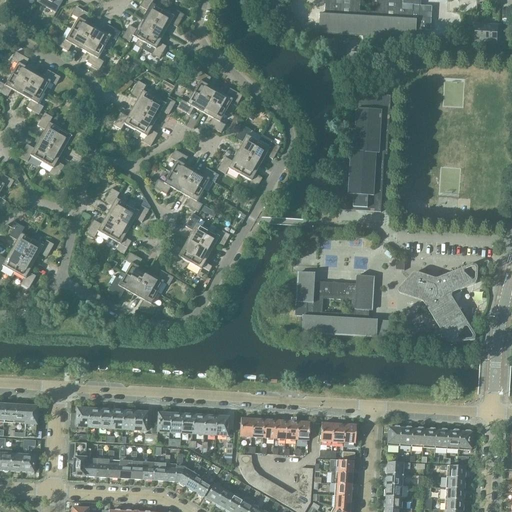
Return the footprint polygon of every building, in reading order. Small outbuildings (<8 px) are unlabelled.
[(38,0),(37,3),(42,6),(45,0),(51,4),(48,9),(55,14),(63,1),(60,0),(38,0)] [(147,11),(141,21),(153,27),(162,11),(151,5),(153,0),(143,0),(139,7),(147,11)] [(320,0),(325,0),(326,0),(325,14),(324,14),(320,14),(319,32),(326,35),(334,33),(340,36),(348,34),(355,36),(362,34),(363,40),(370,40),(372,35),(379,38),(386,36),(393,39),(401,37),(408,39),(416,38),(416,31),(418,31),(420,31),(431,31),(431,25),(432,7),(423,6),(418,6),(420,0),(320,0)] [(77,19),(71,30),(87,39),(94,28),(84,22),(88,15),(76,8),(71,16),(77,19)] [(162,11),(153,27),(164,34),(170,24),(177,28),(184,16),(176,11),(173,17),(162,11)] [(132,37),(143,44),(153,27),(141,21),(136,30),(129,26),(121,39),(129,43),(132,37)] [(475,43),(486,44),(487,25),(476,24),(475,43)] [(487,25),(486,44),(497,45),(499,25),(487,25)] [(94,28),(87,39),(104,49),(110,38),(116,41),(120,33),(107,26),(103,33),(94,28)] [(153,27),(143,44),(140,49),(151,55),(159,60),(166,47),(159,43),(164,34),(153,27)] [(71,45),(81,51),(87,39),(71,30),(65,41),(59,38),(55,45),(67,53),(71,45)] [(87,39),(81,51),(90,56),(86,63),(99,70),(103,63),(98,59),(104,49),(87,39)] [(11,75),(27,84),(34,73),(24,68),(28,60),(16,53),(11,61),(17,64),(11,75)] [(27,84),(44,94),(50,83),(55,86),(60,78),(47,71),(43,78),(34,73),(27,84)] [(193,93),(209,103),(216,91),(206,86),(210,78),(198,71),(193,79),(199,82),(193,93)] [(21,96),(27,84),(11,75),(5,86),(0,83),(0,93),(7,98),(11,90),(21,96)] [(138,99),(132,108),(144,115),(153,98),(142,92),(146,86),(138,82),(131,95),(138,99)] [(27,84),(21,96),(30,101),(26,108),(39,116),(43,108),(37,104),(44,94),(27,84)] [(216,91),(209,103),(225,112),(232,101),(237,104),(242,96),(229,89),(225,96),(216,91)] [(209,103),(193,93),(186,104),(181,101),(176,109),(189,116),(193,109),(202,114),(209,103)] [(343,163),(340,210),(381,213),(384,155),(387,155),(391,96),(367,95),(359,95),(358,110),(357,110),(354,153),(351,153),(350,164),(343,163)] [(153,98),(144,115),(155,121),(161,112),(168,116),(175,103),(167,99),(164,104),(153,98)] [(209,103),(202,114),(212,119),(208,127),(220,134),(225,126),(219,123),(225,112),(209,103)] [(124,125),(134,131),(144,115),(132,108),(127,118),(120,114),(113,126),(120,131),(124,125)] [(44,131),(39,140),(50,147),(60,130),(49,124),(52,118),(44,114),(37,127),(44,131)] [(144,115),(134,131),(131,136),(137,140),(140,134),(145,137),(142,143),(150,147),(157,135),(150,131),(155,121),(144,115)] [(242,143),(237,153),(248,159),(258,143),(247,137),(250,131),(242,126),(235,139),(242,143)] [(60,130),(50,147),(62,153),(67,144),(74,148),(81,135),(74,131),(70,136),(60,130)] [(279,148),(261,137),(258,143),(248,159),(260,166),(265,156),(272,160),(279,148)] [(30,157),(41,163),(50,147),(39,140),(33,150),(26,145),(19,158),(27,163),(30,157)] [(50,147),(41,163),(52,169),(48,175),(56,179),(63,167),(56,163),(62,153),(50,147)] [(176,162),(169,173),(186,182),(192,171),(183,165),(187,158),(174,151),(170,159),(176,162)] [(228,169),(239,176),(248,159),(237,153),(231,162),(224,158),(217,171),(225,175),(228,169)] [(248,159),(239,176),(250,182),(246,187),(254,192),(261,179),(254,175),(260,166),(248,159)] [(192,171),(186,182),(202,191),(208,181),(214,184),(219,176),(206,169),(202,176),(192,171)] [(170,188),(179,194),(186,182),(169,173),(163,184),(158,180),(153,188),(166,195),(170,188)] [(0,192),(3,186),(9,190),(14,182),(1,174),(0,176),(0,192)] [(186,182),(179,194),(189,199),(185,206),(197,213),(202,205),(196,202),(202,191),(186,182)] [(111,206),(106,216),(117,222),(127,206),(116,200),(119,194),(111,190),(104,202),(111,206)] [(127,206),(117,222),(129,229),(134,219),(141,223),(149,211),(141,206),(138,212),(127,206)] [(192,231),(187,241),(198,247),(207,231),(197,225),(200,219),(192,215),(185,227),(192,231)] [(97,233),(108,239),(117,222),(106,216),(101,225),(93,221),(86,234),(94,238),(97,233)] [(117,222),(108,239),(119,245),(116,251),(123,255),(131,242),(123,238),(129,229),(117,222)] [(16,241),(11,250),(22,257),(31,241),(21,234),(24,229),(16,224),(9,237),(16,241)] [(207,231),(198,247),(210,254),(215,245),(222,249),(229,236),(221,232),(218,237),(207,231)] [(31,241),(22,257),(34,264),(39,254),(46,258),(53,246),(46,241),(42,247),(31,241)] [(178,258),(189,264),(198,247),(187,241),(181,250),(174,246),(167,259),(175,263),(178,258)] [(198,247),(189,264),(200,270),(196,276),(204,280),(211,268),(204,263),(210,254),(198,247)] [(0,270),(2,267),(13,273),(22,257),(11,250),(5,260),(0,256),(0,270)] [(130,264),(124,275),(140,285),(147,273),(137,268),(141,260),(129,253),(124,261),(130,264)] [(22,257),(13,273),(24,280),(20,285),(28,290),(35,277),(28,273),(34,264),(22,257)] [(396,271),(404,272),(405,264),(396,263),(396,271)] [(476,335),(453,299),(453,298),(452,297),(452,296),(453,295),(454,294),(454,293),(455,293),(474,285),(475,285),(476,284),(477,284),(477,283),(477,282),(478,282),(478,281),(478,280),(479,269),(478,268),(478,267),(477,266),(476,265),(475,265),(474,265),(473,265),(439,278),(439,279),(438,279),(436,279),(435,279),(418,273),(417,273),(416,273),(415,273),(414,274),(413,274),(412,275),(403,285),(402,286),(402,287),(402,288),(402,289),(402,290),(403,291),(404,292),(423,298),(425,299),(426,300),(427,302),(451,340),(452,341),(453,342),(454,343),(455,343),(456,343),(457,343),(472,341),(474,341),(475,340),(476,339),(476,338),(476,337),(476,336),(476,335)] [(140,285),(157,294),(163,283),(169,286),(173,278),(160,271),(156,278),(147,273),(140,285)] [(325,335),(332,334),(339,336),(347,335),(354,337),(362,336),(369,338),(376,336),(376,338),(377,338),(378,321),(368,320),(368,311),(371,312),(371,311),(370,311),(373,304),(371,297),(374,289),(372,282),(373,278),(374,278),(357,277),(356,286),(315,284),(315,274),(299,273),(299,274),(300,274),(297,281),(299,288),(297,295),(298,303),(297,303),(307,304),(306,317),(303,317),(302,333),(303,333),(303,332),(310,334),(317,333),(325,335)] [(134,296),(140,285),(124,275),(118,286),(112,283),(108,291),(120,298),(124,291),(134,296)] [(140,285),(134,296),(143,301),(139,309),(152,316),(156,308),(151,305),(157,294),(140,285)] [(4,406),(3,423),(14,424),(15,406),(11,406),(10,404),(6,404),(5,406),(4,406)] [(25,424),(26,407),(22,407),(21,405),(17,405),(16,407),(15,406),(14,424),(25,424)] [(26,407),(25,424),(24,433),(24,439),(35,439),(37,408),(36,408),(35,406),(31,406),(30,407),(26,407)] [(76,428),(87,429),(88,410),(76,410),(76,415),(70,414),(69,430),(76,431),(76,428)] [(87,429),(99,429),(100,411),(88,410),(87,429)] [(111,412),(100,411),(99,429),(110,430),(111,412)] [(123,412),(111,412),(110,430),(122,431),(123,412)] [(122,431),(133,431),(134,413),(123,412),(122,431)] [(134,413),(133,431),(145,432),(146,414),(134,413)] [(170,415),(158,415),(157,433),(169,433),(170,415)] [(169,433),(180,434),(181,416),(170,415),(169,433)] [(193,417),(181,416),(180,434),(192,435),(193,417)] [(204,417),(193,417),(192,435),(203,435),(204,417)] [(204,417),(203,435),(215,436),(216,418),(204,417)] [(216,418),(215,436),(227,437),(228,419),(216,418)] [(239,438),(251,439),(252,420),(240,420),(239,438)] [(263,421),(252,420),(251,439),(262,439),(263,421)] [(274,440),(275,422),(263,421),(262,439),(274,440)] [(285,441),(286,422),(275,422),(274,440),(285,441)] [(296,441),(297,423),(286,422),(285,441),(296,441)] [(297,423),(296,441),(308,442),(309,424),(297,423)] [(320,443),(331,443),(333,425),(321,425),(320,443)] [(331,443),(343,444),(344,426),(333,425),(331,443)] [(355,427),(344,426),(343,444),(354,445),(355,427)] [(399,447),(400,430),(388,429),(386,446),(399,447)] [(399,447),(410,448),(412,430),(400,430),(399,447)] [(410,448),(422,449),(423,431),(412,430),(410,448)] [(422,449),(434,449),(435,432),(423,431),(422,449)] [(434,449),(446,450),(447,432),(435,432),(434,449)] [(446,450),(458,451),(459,433),(447,432),(446,450)] [(459,433),(458,451),(470,451),(471,434),(459,433)] [(0,470),(3,471),(4,473),(7,473),(9,471),(10,472),(11,456),(11,451),(4,450),(4,440),(0,439),(0,470)] [(22,456),(21,472),(26,473),(27,474),(30,474),(32,473),(33,473),(34,457),(27,457),(28,447),(35,448),(35,442),(23,441),(22,456)] [(67,464),(73,464),(72,477),(84,477),(85,450),(86,445),(69,444),(67,464)] [(84,477),(95,478),(96,461),(89,461),(90,450),(85,450),(84,477)] [(141,481),(153,482),(154,465),(148,464),(148,460),(147,460),(147,455),(143,454),(142,464),(141,481)] [(11,456),(10,472),(14,472),(16,473),(19,474),(20,472),(21,472),(22,456),(11,456)] [(251,464),(251,457),(238,456),(239,468),(251,464)] [(457,457),(457,465),(467,466),(467,457),(457,457)] [(95,478),(107,479),(108,462),(96,461),(95,478)] [(331,473),(336,474),(351,475),(352,470),(353,468),(353,465),(352,464),(352,463),(337,461),(336,469),(331,468),(331,470),(331,473)] [(107,479),(118,480),(119,462),(108,462),(107,479)] [(131,463),(119,462),(118,480),(130,480),(131,463)] [(131,463),(130,480),(141,481),(142,464),(131,463)] [(254,471),(251,464),(239,468),(239,470),(240,473),(241,475),(241,476),(243,478),(245,480),(254,471)] [(387,475),(402,476),(402,470),(409,471),(409,469),(409,465),(387,464),(387,468),(385,468),(385,475),(387,475)] [(153,482),(164,483),(165,465),(154,465),(153,482)] [(164,483),(175,483),(176,468),(176,466),(165,465),(164,483)] [(463,479),(463,468),(440,467),(440,472),(447,472),(446,478),(463,479)] [(184,487),(192,474),(183,469),(176,468),(175,483),(178,484),(179,484),(179,486),(182,488),(184,487)] [(312,478),(312,470),(300,469),(300,477),(312,478)] [(259,477),(254,471),(245,480),(252,487),(253,488),(259,477)] [(193,492),(194,492),(201,480),(192,474),(184,487),(188,489),(188,491),(192,493),(193,492)] [(336,474),(335,485),(351,486),(351,481),(352,480),(352,477),(351,475),(336,474)] [(386,487),(401,487),(402,476),(387,475),(386,480),(385,479),(384,486),(386,486),(386,487)] [(265,480),(259,477),(253,488),(259,491),(265,480)] [(311,485),(312,478),(300,477),(299,484),(311,485)] [(446,478),(445,489),(462,490),(463,479),(446,478)] [(201,480),(194,492),(197,495),(198,496),(201,498),(203,498),(211,485),(201,480)] [(272,484),(265,480),(259,491),(266,495),(272,484)] [(278,488),(272,484),(266,495),(272,499),(278,488)] [(211,503),(215,505),(223,491),(213,485),(205,499),(206,500),(206,501),(209,503),(211,503)] [(335,485),(334,497),(350,498),(350,493),(351,491),(352,488),(351,487),(351,486),(335,485)] [(408,492),(408,488),(406,488),(401,487),(386,487),(386,486),(386,491),(384,491),(384,497),(385,497),(405,499),(406,492),(408,492)] [(285,492),(278,488),(272,499),(278,502),(285,492)] [(445,501),(461,502),(462,490),(445,489),(445,501)] [(220,508),(224,510),(232,496),(223,491),(215,505),(215,507),(219,509),(220,508)] [(311,492),(297,491),(291,495),(285,506),(295,511),(305,511),(310,504),(311,492)] [(291,495),(285,492),(278,502),(285,506),(291,495)] [(236,511),(242,502),(232,496),(224,510),(225,511),(224,511),(236,511)] [(334,508),(334,509),(340,511),(350,511),(349,509),(349,504),(351,503),(351,500),(350,499),(350,498),(334,497),(334,508)] [(407,499),(405,499),(385,497),(385,502),(383,502),(383,508),(385,509),(400,510),(400,503),(407,503),(407,499)] [(460,511),(461,502),(445,501),(444,511),(450,511),(460,511)] [(248,511),(252,508),(242,502),(236,511),(248,511)]
